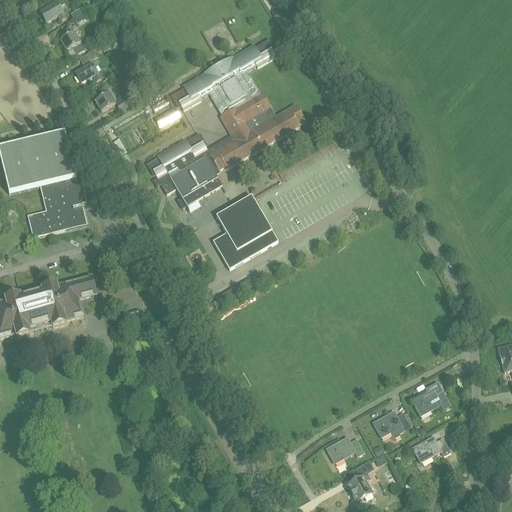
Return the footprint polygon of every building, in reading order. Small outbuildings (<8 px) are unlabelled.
[(40,15),(46,25),(58,18),(61,23),(66,20),(58,5),(40,15)] [(74,21),(84,15),(81,10),(71,16),(74,21)] [(74,21),(77,26),(87,20),(84,15),(74,21)] [(208,36),(227,24),(225,20),(205,33),(208,36)] [(190,30),(201,26),(200,22),(189,26),(190,30)] [(69,37),(60,43),(66,53),(71,50),(76,58),(86,52),(71,28),(66,31),(69,37)] [(178,203),(183,211),(222,188),(215,175),(225,169),(226,171),(300,129),(299,126),(305,123),(296,107),(276,119),(262,94),(260,96),(248,74),(257,68),(258,70),(277,59),(268,44),(256,50),(255,48),(233,60),(233,59),(204,76),(183,89),(185,91),(175,97),(183,113),(201,103),(200,101),(209,96),(222,118),(220,119),(232,138),(208,152),(199,138),(187,145),(185,143),(157,159),(158,161),(149,167),(167,197),(176,192),(182,201),(178,203)] [(79,60),(83,68),(98,60),(94,52),(79,60)] [(76,76),(81,86),(93,79),(96,84),(101,81),(93,66),(76,76)] [(101,114),(116,105),(107,88),(100,91),(104,98),(95,104),(101,114)] [(116,105),(121,114),(133,108),(128,99),(116,105)] [(155,120),(160,129),(181,118),(175,108),(155,120)] [(28,218),(34,241),(87,226),(82,206),(87,205),(80,176),(75,177),(65,135),(0,150),(0,155),(10,196),(41,188),(47,214),(28,218)] [(114,143),(122,157),(127,154),(119,140),(114,143)] [(213,244),(229,272),(278,244),(252,198),(216,219),(226,236),(213,244)] [(206,287),(211,285),(204,271),(199,274),(206,287)] [(0,340),(16,336),(17,340),(31,336),(31,335),(53,329),(53,330),(67,326),(66,323),(83,318),(79,301),(97,296),(92,279),(57,288),(56,287),(42,291),(43,293),(26,298),(25,296),(7,301),(7,302),(0,303),(0,340)] [(511,346),(498,350),(505,375),(511,372),(511,346)] [(413,404),(421,417),(441,406),(444,412),(451,408),(443,393),(432,400),(429,395),(413,404)] [(393,440),(395,441),(401,438),(400,436),(404,434),(411,430),(404,416),(392,422),(390,417),(374,426),(382,439),(390,434),(393,440)] [(427,435),(424,430),(418,433),(421,438),(427,435)] [(327,451),(335,465),(355,454),(358,460),(365,456),(357,441),(345,448),(343,443),(327,451)] [(414,451),(421,464),(441,453),(444,459),(451,455),(443,441),(432,447),(429,442),(414,451)] [(377,458),(384,454),(381,448),(374,452),(377,458)] [(435,462),(425,465),(427,470),(437,467),(435,462)] [(344,478),(351,476),(348,464),(341,466),(344,478)] [(356,471),(360,478),(374,471),(370,464),(356,471)] [(347,487),(357,504),(372,495),(366,484),(370,481),(368,476),(363,479),(347,487)] [(375,495),(367,499),(370,505),(377,501),(375,495)]
